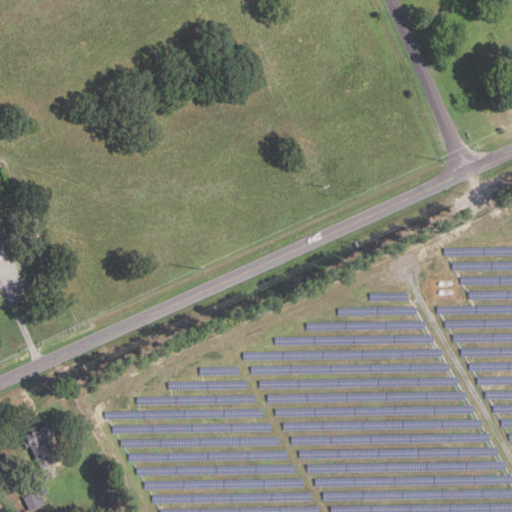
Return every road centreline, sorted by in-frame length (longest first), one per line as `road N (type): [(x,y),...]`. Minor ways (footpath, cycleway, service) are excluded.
road 1 (tertiary): [(0,382),(511,150)]
road 2 (residential): [(467,170),(393,0)]
